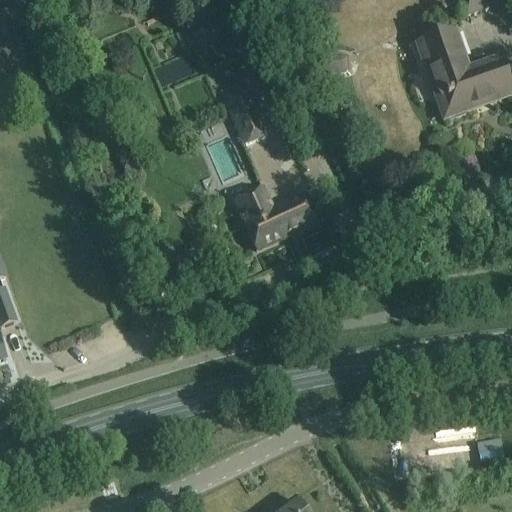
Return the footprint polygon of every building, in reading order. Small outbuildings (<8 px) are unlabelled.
[(483,0),(459,0),(467,20),(488,13),(483,0)] [(188,32),(194,48),(225,35),(218,19),(188,32)] [(511,98),(498,62),(468,73),(455,36),(419,49),(427,72),(436,69),(446,97),(437,100),(445,121),(476,110),(477,107),(489,103),(491,104),(511,98)] [(259,79),(247,84),(254,102),(266,97),(259,79)] [(230,104),(226,106),(245,148),(248,146),(267,138),(262,128),(248,96),(230,104)] [(272,214),(267,203),(262,192),(236,205),(245,226),(244,227),(256,254),(317,226),(305,199),(272,214)] [(195,254),(150,274),(151,277),(161,298),(203,278),(206,277),(195,254)] [(3,292),(0,292),(0,327),(1,331),(16,325),(3,292)] [(301,511),(295,503),(282,511),(301,511)]
